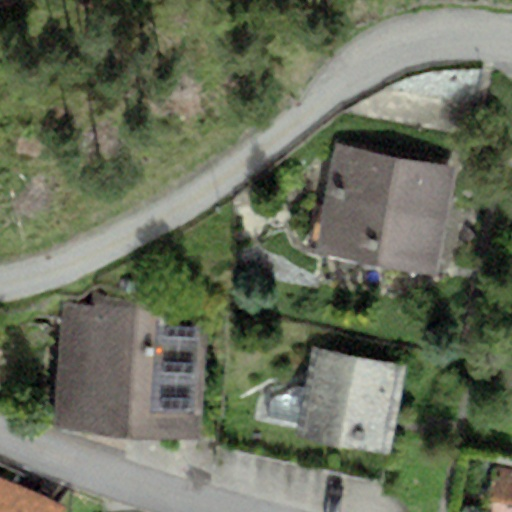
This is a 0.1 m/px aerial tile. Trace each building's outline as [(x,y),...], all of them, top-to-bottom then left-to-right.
[(461,185),(336,165),(319,268),(444,288),(461,185)] [(217,308),(79,312),(82,427),(221,423),(217,308)] [(413,382),(318,365),(304,447),(399,464),(413,382)] [(88,511),(92,503),(0,470),(0,511),(88,511)] [(511,476),(497,474),(492,509),(511,511),(511,476)]
